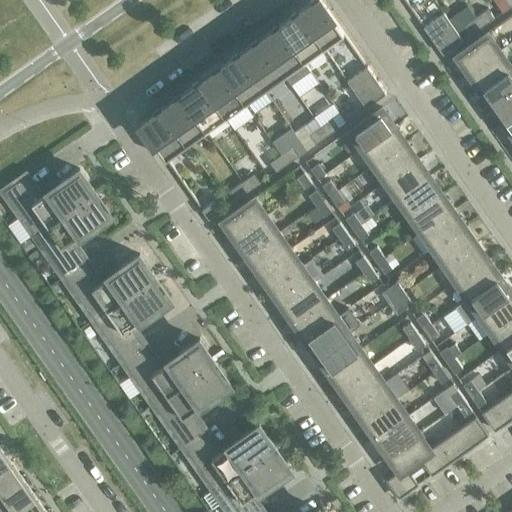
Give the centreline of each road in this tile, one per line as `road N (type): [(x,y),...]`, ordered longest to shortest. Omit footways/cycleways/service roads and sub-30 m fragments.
road 1 (residential): [(389,511),(107,106),(258,0)]
road 2 (residential): [(511,235),(345,0)]
road 3 (residential): [(104,511),(0,363)]
road 4 (secondary): [(0,93),(132,0)]
